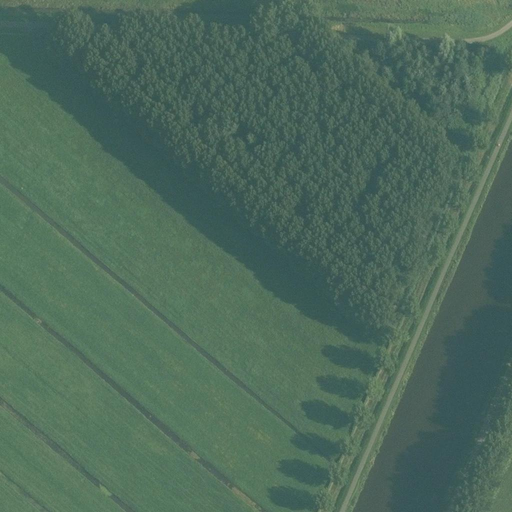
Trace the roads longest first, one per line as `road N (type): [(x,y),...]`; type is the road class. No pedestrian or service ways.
road 1 (unclassified): [(0,24),(329,32)]
road 2 (unclassified): [(448,511),(511,363)]
